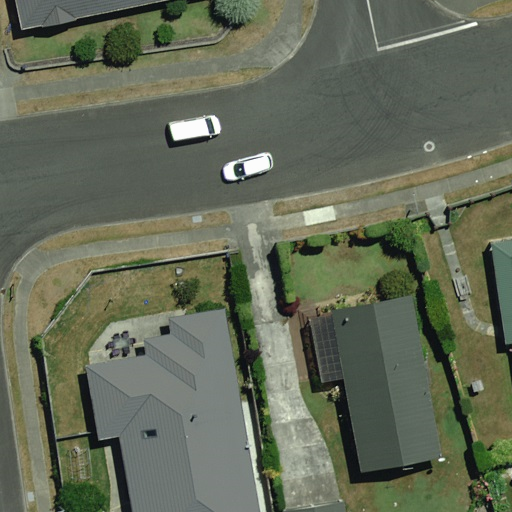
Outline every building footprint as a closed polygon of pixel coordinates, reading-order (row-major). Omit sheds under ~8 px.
[(0,0),(0,23),(150,0),(0,0)] [(511,232),(479,237),(506,452),(511,451),(511,232)] [(392,289),(303,306),(335,469),(424,452),(392,289)] [(78,353),(101,511),(233,511),(207,334),(78,353)] [(329,511),(326,491),(260,500),(262,511),(329,511)]
